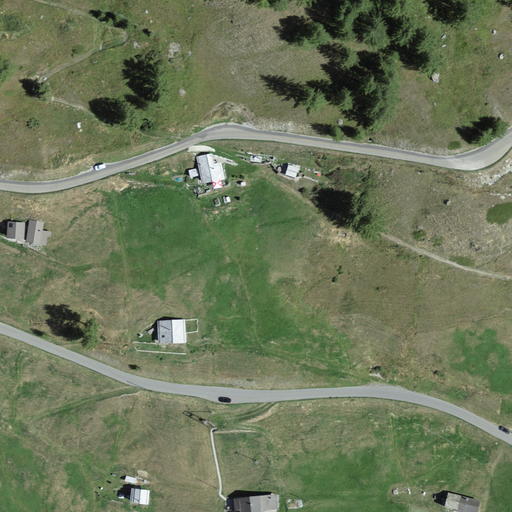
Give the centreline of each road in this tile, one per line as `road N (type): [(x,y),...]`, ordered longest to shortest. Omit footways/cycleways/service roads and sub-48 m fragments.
road 1 (unclassified): [(0,326),(129,372),(224,389),(391,388),(511,433)]
road 2 (unclassified): [(511,140),(451,165),(239,136),(194,138),(66,180),(0,185)]
